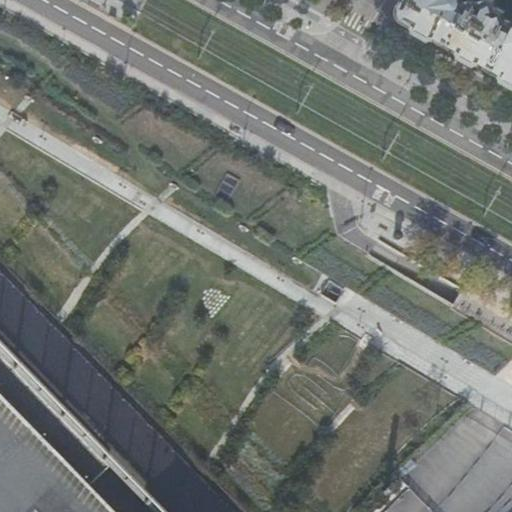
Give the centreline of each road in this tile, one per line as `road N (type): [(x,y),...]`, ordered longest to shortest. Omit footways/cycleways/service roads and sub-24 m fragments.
road 1 (primary): [(39,0),(511,263)]
road 2 (primary): [(511,166),(331,62)]
road 3 (primary): [(331,62),(219,0)]
